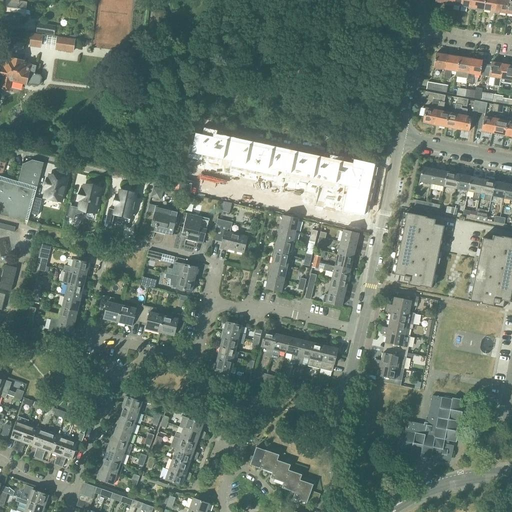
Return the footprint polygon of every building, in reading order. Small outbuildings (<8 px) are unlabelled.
[(6,0),(6,1),(3,23),(19,25),(20,15),(25,16),(26,8),(31,9),(32,4),(27,3),(26,3),(19,2),(19,0),(6,0)] [(483,10),(484,0),(472,0),(472,8),(483,10)] [(495,12),(496,0),(484,0),(483,10),(495,12)] [(506,14),(508,0),(496,0),(495,12),(506,14)] [(167,26),(168,12),(156,10),(154,24),(167,26)] [(55,35),(56,26),(38,23),(37,32),(55,35)] [(29,46),(40,48),(42,35),(31,33),(29,46)] [(145,35),(136,34),(135,43),(144,44),(145,35)] [(55,50),(73,53),(75,39),(57,37),(55,50)] [(445,70),(447,55),(436,54),(433,68),(445,70)] [(456,71),(459,57),(447,55),(445,70),(444,78),(450,79),(451,71),(456,71)] [(467,78),(470,59),(459,57),(456,71),(456,77),(467,78)] [(11,61),(5,59),(2,78),(3,79),(1,90),(9,92),(10,82),(12,82),(12,81),(37,86),(40,84),(41,79),(39,75),(34,74),(36,66),(23,64),(23,62),(11,60),(11,61)] [(480,75),(483,61),(470,59),(467,78),(467,83),(473,85),(475,75),(480,75)] [(499,87),(500,82),(503,64),(491,63),(489,77),(495,78),(494,87),(499,87)] [(511,84),(511,82),(511,65),(503,64),(500,82),(511,84)] [(426,89),(441,92),(442,85),(427,83),(426,89)] [(465,97),(466,89),(458,88),(456,95),(465,97)] [(480,100),(482,93),(482,89),(476,88),(474,99),(480,100)] [(434,126),(440,95),(425,93),(424,100),(432,101),(431,110),(426,109),(425,110),(423,110),(422,116),(424,117),(423,124),(434,126)] [(497,103),(499,96),(493,95),(482,93),(480,100),(497,103)] [(445,128),(448,113),(443,112),(445,103),(443,103),(445,96),(440,95),(434,126),(445,128)] [(508,105),(509,100),(503,99),(503,97),(499,96),(497,103),(508,105)] [(462,106),(463,100),(458,99),(457,105),(456,105),(454,114),(448,113),(445,128),(457,130),(461,109),(462,106)] [(479,113),(481,103),(474,102),(472,112),(479,113)] [(485,115),(487,104),(481,103),(479,113),(485,115)] [(469,133),(472,118),(466,117),(467,110),(461,109),(457,130),(469,133)] [(496,120),(493,134),(504,136),(507,122),(508,118),(497,116),(496,120)] [(484,118),(481,132),(493,134),(496,120),(484,118)] [(190,153),(188,166),(317,194),(315,206),(336,210),(364,216),(375,164),(353,159),(324,153),(322,161),(291,154),(283,152),(235,142),(227,140),(221,139),(223,132),(196,127),(195,133),(190,153)] [(23,164),(18,182),(36,188),(40,172),(42,164),(32,161),(23,164)] [(423,168),(420,183),(431,185),(434,170),(423,168)] [(431,185),(430,189),(442,192),(443,188),(446,173),(434,170),(431,185)] [(446,173),(443,188),(455,190),(458,175),(446,173)] [(66,179),(50,175),(48,180),(46,179),(44,189),(46,189),(44,198),(61,202),(66,179)] [(458,175),(455,190),(468,192),(471,178),(458,175)] [(34,197),(36,188),(18,182),(0,176),(0,215),(28,222),(30,214),(34,197)] [(471,178),(468,192),(473,193),(474,193),(473,200),(478,201),(480,194),(483,180),(471,178)] [(483,180),(480,194),(485,196),(484,201),(491,202),(492,197),(495,182),(494,182),(494,180),(489,179),(489,181),(483,180)] [(495,182),(492,197),(504,199),(507,185),(495,182)] [(101,189),(84,185),(83,191),(81,190),(79,199),(81,200),(79,208),(70,206),(67,218),(74,219),(75,215),(82,217),(84,210),(95,213),(101,189)] [(153,188),(151,198),(157,199),(159,189),(153,188)] [(136,195),(119,191),(118,196),(116,195),(114,205),(116,205),(115,210),(108,209),(106,219),(113,221),(114,214),(130,218),(136,195)] [(42,199),(34,197),(30,214),(38,215),(42,199)] [(230,214),(232,204),(222,201),(220,212),(230,214)] [(426,209),(427,204),(416,201),(415,207),(426,209)] [(172,211),(156,207),(156,206),(149,204),(147,213),(154,214),(151,225),(155,226),(155,228),(156,228),(155,232),(172,237),(176,222),(178,212),(172,211)] [(439,212),(440,206),(427,204),(426,209),(439,212)] [(487,221),(489,213),(477,210),(476,213),(475,219),(487,221)] [(475,219),(476,213),(471,212),(464,211),(463,215),(470,217),(470,218),(475,219)] [(425,217),(406,213),(393,275),(402,277),(400,285),(419,288),(419,287),(431,289),(443,226),(433,224),(434,220),(425,218),(425,217)] [(203,244),(207,230),(209,220),(203,218),(187,214),(182,233),(187,234),(186,236),(187,236),(186,240),(203,244)] [(296,232),(299,220),(283,216),(280,229),(296,232)] [(218,220),(213,240),(222,243),(221,248),(227,250),(227,249),(243,253),(247,238),(231,233),(225,232),(228,222),(218,220)] [(0,228),(14,232),(15,227),(0,223),(0,228)] [(293,244),(296,232),(280,229),(277,241),(293,244)] [(356,247),(359,234),(343,231),(340,243),(356,247)] [(492,240),(482,238),(469,301),(481,303),(480,304),(505,310),(506,302),(509,302),(511,289),(511,238),(502,236),(502,237),(493,235),(492,240)] [(290,256),(293,244),(277,241),(274,253),(290,256)] [(353,259),(356,247),(340,243),(337,255),(353,259)] [(162,262),(163,255),(149,251),(147,258),(162,262)] [(287,269),(290,256),(274,253),(271,265),(287,269)] [(350,271),(353,259),(337,255),(335,267),(350,271)] [(87,276),(89,264),(74,260),(72,268),(64,266),(63,271),(71,273),(71,272),(87,276)] [(168,269),(167,274),(171,275),(195,281),(198,268),(183,264),(175,263),(173,270),(172,270),(168,269)] [(284,281),(287,269),(271,265),(268,277),(284,281)] [(347,283),(350,271),(335,267),(325,265),(323,271),(333,273),(332,279),(347,283)] [(0,310),(2,311),(6,296),(0,294),(0,289),(11,292),(17,269),(5,266),(1,283),(0,283),(0,310)] [(84,288),(87,276),(71,272),(71,273),(68,284),(84,288)] [(167,274),(166,279),(169,280),(168,286),(168,287),(173,287),(173,288),(176,288),(176,289),(192,293),(195,281),(171,275),(167,274)] [(313,287),(316,275),(310,274),(307,286),(313,287)] [(281,293),(284,281),(268,277),(265,290),(281,293)] [(155,289),(157,282),(143,278),(140,285),(155,289)] [(344,295),(347,283),(332,279),(329,291),(344,295)] [(81,300),(84,288),(68,284),(65,297),(81,300)] [(310,300),(313,287),(307,286),(305,298),(310,300)] [(341,308),(344,295),(329,291),(328,296),(324,295),(322,303),(341,308)] [(388,305),(387,309),(409,313),(410,306),(416,307),(417,303),(418,298),(401,294),(400,299),(394,298),(393,306),(388,305)] [(78,313),(81,300),(65,297),(62,309),(78,313)] [(118,324),(122,306),(114,305),(114,299),(102,297),(99,313),(105,314),(104,320),(118,324)] [(140,323),(145,307),(133,304),(130,308),(122,306),(118,324),(132,327),(134,321),(140,323)] [(161,334),(165,317),(157,315),(157,310),(145,307),(140,323),(147,325),(146,330),(161,334)] [(75,325),(78,313),(62,309),(60,308),(58,315),(47,312),(46,318),(52,319),(75,325)] [(387,309),(386,313),(391,314),(389,321),(413,326),(413,322),(415,315),(408,314),(409,313),(387,309)] [(182,333),(186,317),(175,314),(172,319),(165,317),(161,334),(175,337),(176,331),(182,333)] [(72,337),(75,325),(52,319),(49,331),(72,337)] [(383,328),(382,331),(404,336),(406,329),(412,330),(413,326),(389,321),(388,329),(383,328)] [(244,340),(245,335),(240,333),(241,326),(226,322),(223,335),(244,340)] [(382,331),(382,335),(387,336),(385,344),(391,345),(390,350),(407,354),(408,348),(409,345),(410,338),(404,337),(404,336),(382,331)] [(271,358),(276,335),(264,332),(260,347),(267,349),(265,356),(271,358)] [(243,344),(244,340),(223,335),(220,347),(236,350),(237,343),(243,344)] [(285,353),(289,338),(276,335),(271,358),(278,359),(280,352),(285,353)] [(296,363),(301,341),(289,338),(285,353),(292,355),(290,362),(296,363)] [(310,359),(314,344),(301,341),(296,363),(302,365),(304,357),(310,359)] [(320,369),(325,347),(314,344),(310,359),(308,367),(320,369)] [(239,364),(241,359),(234,357),(236,350),(220,347),(217,359),(239,364)] [(332,372),(334,365),(337,350),(325,347),(320,369),(332,372)] [(377,361),(376,364),(404,370),(405,363),(406,359),(407,354),(390,350),(389,355),(383,354),(381,362),(377,361)] [(238,369),(239,364),(217,359),(215,371),(230,375),(232,367),(238,369)] [(376,364),(375,368),(380,369),(378,377),(392,380),(391,385),(401,387),(403,378),(404,370),(376,364)] [(278,384),(279,378),(266,375),(265,381),(278,384)] [(0,392),(7,395),(8,391),(1,388),(4,380),(0,379),(0,392)] [(302,390),(303,384),(297,382),(291,381),(290,387),(302,390)] [(18,406),(20,400),(14,397),(11,404),(18,406)] [(138,414),(141,403),(125,397),(123,404),(117,403),(116,406),(138,414)] [(444,399),(432,397),(427,423),(424,423),(424,425),(407,422),(405,434),(403,433),(401,439),(403,440),(403,444),(401,443),(399,449),(401,450),(401,452),(405,453),(404,455),(408,455),(408,454),(413,455),(412,456),(418,457),(418,455),(431,458),(433,452),(437,453),(436,454),(441,460),(445,461),(451,456),(452,451),(448,445),(448,441),(455,442),(455,440),(455,439),(457,429),(459,430),(460,424),(458,424),(459,420),(461,421),(462,415),(460,414),(461,408),(463,409),(464,405),(462,405),(462,403),(460,402),(460,401),(454,399),(454,401),(450,400),(450,398),(444,397),(444,399)] [(134,424),(138,414),(116,406),(115,409),(120,412),(118,418),(134,424)] [(56,409),(54,415),(64,419),(66,413),(64,412),(61,411),(58,410),(56,409)] [(74,423),(76,417),(69,415),(67,420),(74,423)] [(17,452),(28,424),(29,420),(18,416),(11,438),(16,440),(13,450),(17,452)] [(82,427),(84,420),(76,417),(74,423),(73,424),(82,427)] [(204,437),(205,434),(201,431),(203,425),(186,419),(182,417),(179,428),(183,429),(204,437)] [(130,434),(134,424),(118,418),(115,424),(110,424),(109,426),(130,434)] [(31,446),(37,428),(28,424),(17,452),(22,453),(25,444),(31,446)] [(127,444),(130,434),(109,426),(108,429),(112,433),(110,439),(127,444)] [(38,459),(47,431),(37,428),(31,446),(37,448),(33,457),(38,459)] [(203,439),(204,437),(183,429),(181,434),(175,434),(174,437),(196,445),(198,439),(203,439)] [(51,454),(57,435),(47,431),(38,459),(42,460),(45,451),(51,454)] [(58,466),(68,439),(57,435),(51,454),(57,456),(54,465),(58,466)] [(197,456),(198,455),(193,452),(196,445),(174,437),(170,447),(176,449),(197,456)] [(71,461),(78,442),(68,439),(58,466),(62,468),(66,459),(71,461)] [(123,454),(127,444),(110,439),(108,445),(103,444),(102,447),(123,454)] [(119,465),(123,454),(102,447),(101,450),(105,453),(103,459),(119,465)] [(265,452),(256,448),(250,465),(258,469),(271,474),(278,456),(265,451),(265,452)] [(196,460),(197,456),(176,449),(172,460),(188,466),(190,460),(196,460)] [(283,484),(289,466),(276,461),(278,456),(271,474),(270,479),(283,484)] [(116,475),(119,465),(103,459),(101,465),(96,465),(95,467),(116,475)] [(190,478),(190,475),(186,472),(188,466),(172,460),(168,470),(190,478)] [(294,493),(301,476),(288,471),(290,466),(289,466),(283,484),(281,488),(294,493)] [(112,485),(116,475),(95,467),(94,470),(98,473),(96,479),(112,485)] [(189,481),(190,478),(168,470),(165,481),(181,486),(183,481),(189,481)] [(316,506),(320,495),(310,492),(313,485),(300,481),(301,476),(294,493),(292,498),(306,503),(307,502),(316,506)] [(88,511),(96,488),(84,484),(76,506),(88,511)] [(25,485),(21,498),(21,499),(44,507),(48,495),(33,490),(34,488),(25,485)] [(3,486),(1,492),(7,494),(13,496),(14,492),(9,487),(8,488),(3,486)] [(108,498),(110,493),(102,490),(100,495),(108,498)] [(115,501),(117,496),(110,493),(108,498),(115,501)] [(123,504),(125,498),(117,496),(115,501),(123,504)] [(42,511),(44,508),(20,500),(16,498),(15,502),(26,506),(24,511),(42,511)] [(131,506),(133,501),(125,498),(123,504),(131,506)] [(192,499),(189,509),(196,511),(208,511),(207,511),(209,505),(192,499)]
